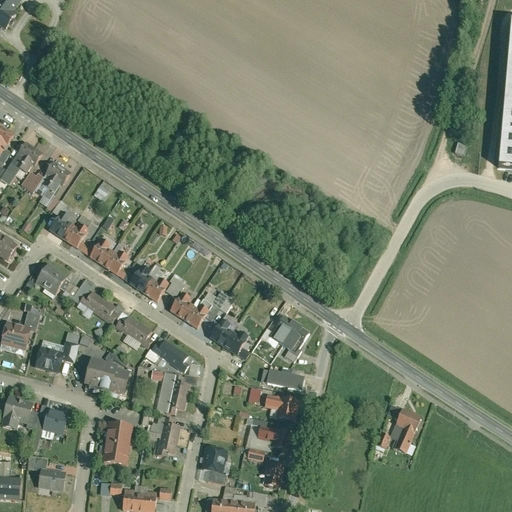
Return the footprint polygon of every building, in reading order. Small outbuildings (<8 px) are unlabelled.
[(0,0),(0,23),(6,27),(18,11),(15,9),(21,0),(0,0)] [(511,23),(499,168),(511,169),(511,23)] [(0,153),(1,152),(3,150),(4,150),(12,138),(0,130),(0,153)] [(466,148),(455,144),(452,155),(463,159),(466,148)] [(41,157),(24,145),(14,159),(17,161),(11,170),(17,174),(24,178),(27,175),(30,170),(31,171),(41,157)] [(220,159),(213,154),(209,160),(220,167),(223,162),(219,160),(220,159)] [(17,161),(14,159),(4,174),(0,180),(0,183),(7,189),(17,174),(11,170),(17,161)] [(52,165),(43,178),(45,180),(39,188),(45,192),(52,197),(58,188),(60,189),(68,175),(52,165)] [(33,179),(27,175),(24,178),(25,179),(18,188),(24,192),(29,184),(33,179)] [(33,179),(29,184),(35,189),(41,180),(35,176),(33,179)] [(100,185),(94,194),(103,200),(109,191),(100,185)] [(47,206),(52,197),(45,192),(39,201),(47,206)] [(59,201),(52,197),(47,206),(47,209),(52,212),(59,201)] [(52,212),(59,216),(63,210),(66,212),(70,206),(60,200),(59,201),(52,212)] [(67,224),(72,216),(66,212),(63,210),(59,216),(48,232),(75,250),(80,242),(84,236),(87,231),(78,225),(75,230),(67,224)] [(103,227),(109,230),(114,220),(108,217),(103,227)] [(124,220),(120,228),(126,231),(130,223),(124,220)] [(31,228),(26,224),(20,233),(25,236),(31,228)] [(181,237),(176,234),(172,240),(177,243),(181,237)] [(0,261),(6,265),(18,247),(2,237),(0,235),(0,261)] [(107,251),(110,253),(115,244),(103,236),(100,240),(110,247),(107,251)] [(93,250),(88,258),(115,275),(121,267),(127,257),(119,253),(118,252),(116,256),(111,253),(110,253),(107,251),(110,247),(100,240),(93,250)] [(93,250),(80,242),(75,250),(88,258),(93,250)] [(117,243),(111,253),(116,256),(118,252),(119,253),(123,247),(117,243)] [(194,256),(186,251),(182,257),(190,262),(194,256)] [(58,292),(63,283),(66,279),(46,266),(33,286),(53,299),(58,292)] [(146,278),(156,284),(158,280),(159,280),(163,274),(158,271),(159,269),(153,266),(149,273),(149,274),(146,278)] [(134,276),(121,267),(115,275),(129,284),(134,276)] [(140,268),(134,276),(129,284),(157,302),(167,285),(159,280),(158,280),(156,284),(146,278),(149,274),(149,273),(140,268)] [(172,282),(167,290),(177,297),(186,284),(173,276),(170,281),(172,282)] [(62,294),(68,286),(63,283),(58,292),(62,294)] [(89,297),(85,295),(89,289),(82,284),(77,292),(71,301),(78,306),(82,300),(86,302),(89,297)] [(62,295),(71,301),(77,292),(68,286),(62,294),(62,295)] [(206,296),(198,309),(207,315),(216,298),(209,294),(207,296),(206,296)] [(89,297),(86,302),(82,300),(78,306),(77,307),(109,328),(112,322),(114,321),(109,318),(114,311),(90,296),(89,297)] [(189,303),(186,307),(192,311),(198,300),(192,296),(188,302),(189,303)] [(207,315),(203,321),(209,325),(225,301),(218,296),(216,298),(207,315)] [(188,302),(179,297),(167,316),(195,333),(203,321),(207,315),(198,309),(195,313),(192,311),(186,307),(189,303),(188,302)] [(114,311),(109,318),(114,321),(112,322),(115,324),(122,312),(116,308),(114,311)] [(62,314),(55,310),(52,315),(59,319),(62,314)] [(22,330),(23,330),(30,332),(29,334),(34,335),(39,319),(31,317),(28,316),(26,316),(22,330)] [(228,329),(226,334),(230,337),(236,327),(223,319),(220,324),(228,329)] [(128,320),(124,327),(118,324),(114,331),(146,352),(150,344),(146,342),(150,335),(128,320)] [(308,336),(282,320),(274,332),(283,337),(279,343),(277,346),(277,347),(283,350),(287,353),(293,344),(298,347),(300,349),(308,336)] [(249,322),(242,332),(263,346),(270,336),(249,322)] [(220,324),(219,323),(207,341),(235,359),(239,353),(247,341),(238,335),(235,340),(230,337),(226,334),(228,329),(220,324)] [(4,325),(0,338),(0,347),(23,355),(29,334),(30,332),(23,330),(22,332),(11,328),(12,327),(4,325)] [(103,340),(99,331),(92,334),(96,344),(103,340)] [(279,343),(283,337),(274,332),(273,331),(270,337),(279,343)] [(63,356),(61,364),(73,367),(78,348),(75,347),(77,340),(69,338),(67,345),(63,344),(60,356),(63,356)] [(158,340),(154,347),(159,350),(164,344),(158,340)] [(254,346),(247,341),(239,353),(247,358),(254,346)] [(164,344),(159,350),(154,347),(149,354),(158,360),(181,375),(185,368),(186,368),(182,365),(186,358),(164,344)] [(298,347),(293,344),(287,353),(283,359),(292,365),(299,354),(296,352),(298,347)] [(283,350),(277,347),(277,346),(276,345),(269,355),(277,359),(283,350)] [(116,353),(110,351),(108,359),(114,361),(116,353),(125,356),(127,350),(118,347),(116,353)] [(32,371),(57,378),(61,364),(63,356),(60,356),(56,354),(56,356),(46,353),(46,352),(38,350),(32,371)] [(153,367),(158,360),(149,354),(148,353),(142,361),(153,367)] [(247,358),(239,353),(235,359),(237,360),(238,361),(243,364),(247,358)] [(90,357),(83,383),(88,385),(88,386),(110,392),(110,393),(118,396),(119,393),(124,394),(130,372),(126,371),(126,370),(117,368),(118,364),(109,362),(102,360),(90,357)] [(200,368),(186,358),(182,365),(186,368),(185,368),(195,375),(200,368)] [(238,361),(237,360),(234,364),(229,361),(223,370),(234,377),(240,367),(236,365),(238,361)] [(272,368),(268,383),(302,391),(306,376),(272,368)] [(149,380),(150,373),(139,371),(138,378),(149,380)] [(163,375),(150,373),(149,380),(149,383),(161,385),(162,377),(163,375)] [(154,413),(163,415),(171,379),(162,377),(161,385),(154,413)] [(171,379),(163,415),(173,417),(174,414),(182,415),(188,388),(180,387),(181,381),(171,379)] [(256,407),(260,394),(249,391),(248,393),(233,389),(231,396),(241,399),(241,398),(246,399),(245,404),(256,407)] [(293,426),(298,406),(265,398),(262,411),(275,414),(273,422),(293,426)] [(31,407),(7,400),(6,402),(4,411),(1,421),(2,422),(0,427),(0,430),(14,434),(16,426),(25,428),(29,415),(31,407)] [(385,419),(396,423),(400,413),(390,409),(385,419)] [(43,422),(40,434),(60,439),(66,418),(46,413),(43,422)] [(419,421),(400,413),(396,423),(394,429),(401,432),(392,452),(404,457),(419,421)] [(38,417),(29,415),(25,428),(24,431),(33,434),(37,421),(38,417)] [(145,429),(148,419),(143,418),(140,428),(145,429)] [(154,442),(158,443),(162,421),(157,420),(155,428),(151,427),(150,435),(145,434),(144,440),(154,442)] [(37,421),(33,434),(40,435),(40,434),(43,422),(37,421)] [(172,423),(162,421),(158,443),(154,460),(164,462),(165,456),(173,458),(173,456),(175,449),(179,430),(171,428),(172,423)] [(128,467),(134,427),(109,423),(103,463),(128,467)] [(255,443),(258,431),(264,432),(265,426),(252,423),(251,430),(249,430),(247,441),(255,443)] [(286,455),(290,438),(264,432),(258,431),(255,443),(274,447),(273,452),(286,455)] [(384,452),(389,441),(379,437),(374,448),(384,452)] [(228,452),(207,447),(202,469),(210,471),(223,474),(223,473),(228,452)] [(185,452),(175,449),(173,456),(184,458),(185,452)] [(415,454),(407,451),(404,458),(412,461),(415,454)] [(246,463),(262,466),(264,456),(248,452),(246,463)] [(146,455),(140,454),(137,470),(143,471),(146,455)] [(29,469),(48,469),(48,458),(29,458),(29,469)] [(278,492),(283,469),(266,465),(264,474),(265,474),(262,488),(278,492)] [(0,466),(0,503),(17,505),(19,482),(7,481),(8,467),(0,467),(0,466)] [(223,474),(210,471),(208,482),(225,485),(227,473),(223,473),(223,474)] [(36,493),(60,497),(63,476),(40,472),(36,493)] [(108,498),(109,488),(99,487),(98,499),(108,500),(108,498)] [(108,498),(122,500),(121,511),(153,511),(154,503),(169,504),(170,493),(109,487),(109,488),(108,498)] [(220,504),(254,507),(253,510),(262,511),(262,510),(265,499),(223,490),(220,504)] [(265,499),(262,510),(269,511),(275,508),(281,510),(283,503),(265,499)] [(210,511),(211,504),(205,503),(203,511),(210,511)] [(253,511),(253,510),(254,507),(220,504),(211,503),(211,504),(210,511),(253,511)]
